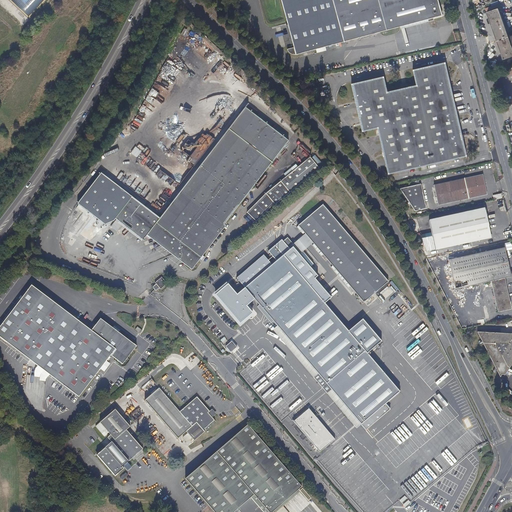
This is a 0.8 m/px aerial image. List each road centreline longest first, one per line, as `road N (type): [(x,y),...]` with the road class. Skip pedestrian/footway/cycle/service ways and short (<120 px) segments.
road 1 (tertiary): [(191,0),(352,168),(457,348)]
road 2 (unclassified): [(139,306),(184,322),(344,511)]
road 3 (primary): [(0,235),(78,124),(148,0)]
road 4 (primary): [(139,0),(58,142),(0,223)]
road 5 (unknown): [(245,394),(219,406),(173,361),(136,387),(137,402),(193,458)]
road 6 (tertiary): [(461,0),(511,190)]
road 7 (tertiary): [(457,348),(506,460)]
